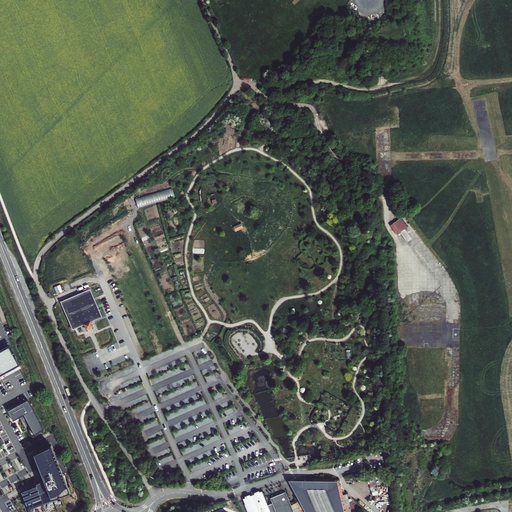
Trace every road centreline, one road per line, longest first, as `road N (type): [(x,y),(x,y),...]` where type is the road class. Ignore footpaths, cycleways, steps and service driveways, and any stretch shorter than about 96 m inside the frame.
road 1 (track): [(201,0),(240,85),(312,107),(327,143),(381,194),(389,228),(426,292)]
road 2 (primary): [(0,242),(86,455)]
road 3 (track): [(401,247),(414,241),(452,291),(456,381),(447,388),(446,427)]
road 4 (unclassified): [(161,496),(218,495),(289,474),(341,471)]
